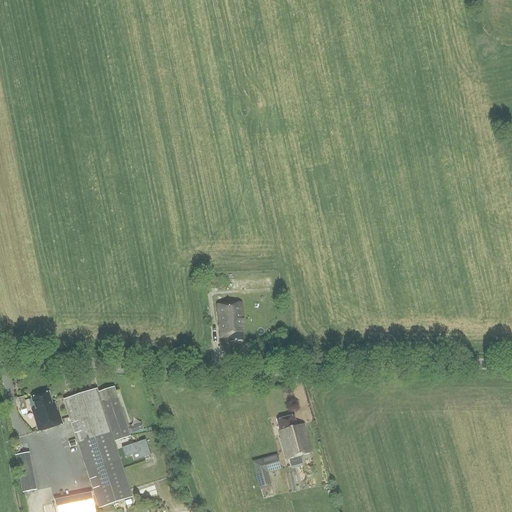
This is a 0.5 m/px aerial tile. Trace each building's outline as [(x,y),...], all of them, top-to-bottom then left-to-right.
[(231,278),(232,290),(241,289),(241,291),(270,289),(269,276),(231,278)] [(204,278),(204,290),(209,290),(217,289),(217,278),(208,278),(204,278)] [(241,303),(217,305),(219,326),(221,325),(221,330),(220,330),(221,338),(228,337),(229,342),(244,341),(243,329),(244,329),(241,303)] [(63,400),(99,508),(133,497),(114,441),(131,436),(114,387),(99,392),(97,389),(63,400)] [(38,432),(61,425),(55,403),(52,404),(49,393),(32,398),(34,408),(31,409),(38,432)] [(287,460),(312,453),(304,425),(297,426),(294,416),(277,421),(280,431),(279,431),(287,460)] [(141,423),(130,427),(133,435),(144,430),(141,423)] [(29,453),(15,456),(17,465),(31,462),(29,453)] [(277,456),(262,460),(253,462),(260,488),(271,485),(268,473),(280,470),(277,456)] [(22,487),(23,493),(37,490),(36,484),(22,487)] [(95,511),(92,495),(55,502),(57,511),(95,511)]
